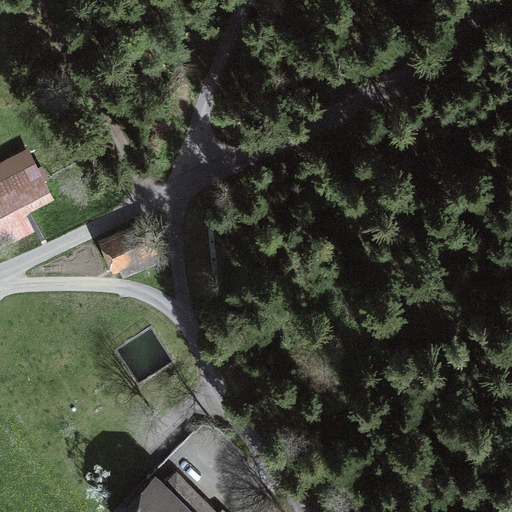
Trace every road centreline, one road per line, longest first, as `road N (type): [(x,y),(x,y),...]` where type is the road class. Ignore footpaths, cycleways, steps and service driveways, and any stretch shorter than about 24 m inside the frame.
road 1 (track): [(182,197),(386,82),(493,0)]
road 2 (track): [(304,511),(188,321),(182,197)]
road 3 (track): [(182,197),(251,0)]
road 4 (track): [(0,281),(182,197)]
road 5 (track): [(188,321),(119,295),(0,288)]
